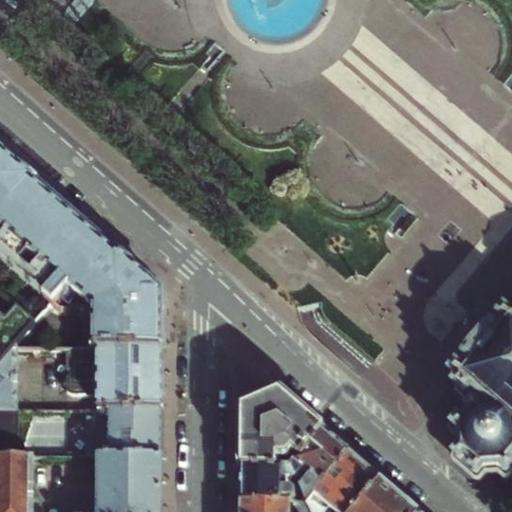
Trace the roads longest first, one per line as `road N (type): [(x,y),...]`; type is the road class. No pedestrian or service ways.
road 1 (tertiary): [(200,281),(468,511)]
road 2 (tertiary): [(0,105),(200,281)]
road 3 (residential): [(200,281),(199,511)]
